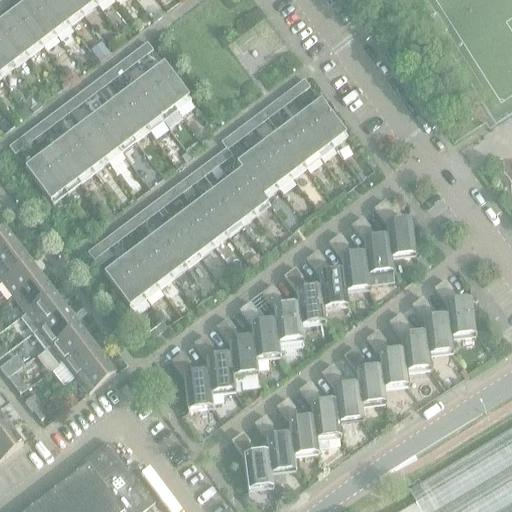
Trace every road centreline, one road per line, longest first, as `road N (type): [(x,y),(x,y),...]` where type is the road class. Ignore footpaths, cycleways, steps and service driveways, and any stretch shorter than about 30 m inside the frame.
road 1 (residential): [(171,349),(427,158)]
road 2 (residential): [(235,429),(487,237)]
road 3 (residential): [(192,511),(118,418),(0,505)]
road 4 (tertiary): [(319,511),(511,383)]
road 5 (residential): [(309,0),(427,158)]
